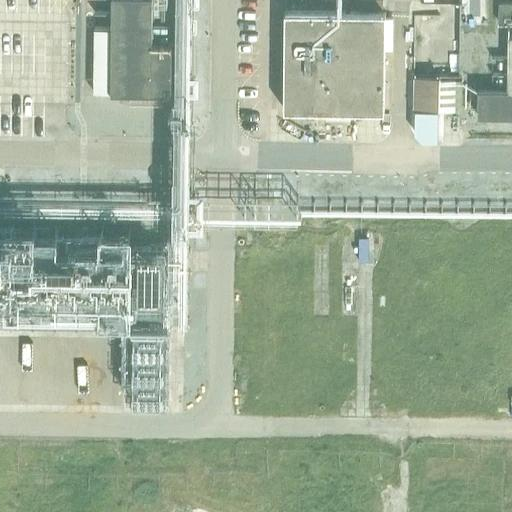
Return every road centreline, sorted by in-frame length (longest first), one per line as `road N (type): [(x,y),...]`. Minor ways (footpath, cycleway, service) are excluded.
road 1 (unknown): [(220,419),(226,0)]
road 2 (unknown): [(220,419),(511,424)]
road 3 (unknown): [(0,420),(220,419)]
road 4 (unknown): [(0,26),(34,34),(50,51),(60,78),(59,150)]
